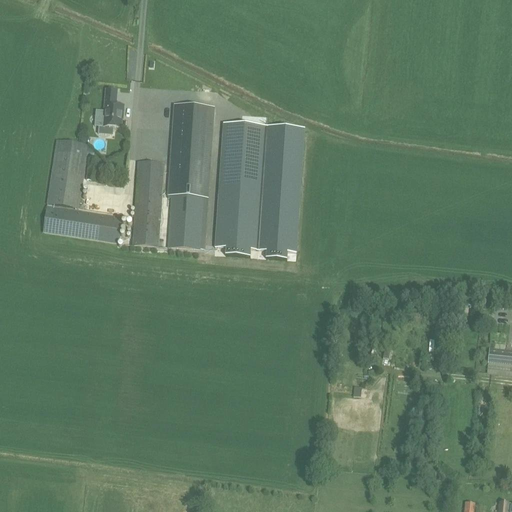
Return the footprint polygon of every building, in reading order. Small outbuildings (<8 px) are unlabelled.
[(117,92),(106,91),(105,113),(96,112),(95,127),(99,127),(113,129),(121,129),(122,116),(123,116),(124,107),(116,106),(117,92)] [(206,251),(215,110),(175,107),(169,198),(171,198),(168,249),(206,251)] [(288,254),(296,255),(304,134),(300,130),(223,125),(215,249),(226,250),(226,257),(250,259),(251,252),(267,253),(266,260),(287,262),(288,254)] [(57,142),(48,205),(79,210),(88,147),(57,142)] [(89,161),(86,181),(98,183),(101,163),(89,161)] [(159,249),(164,165),(138,164),(132,247),(159,249)] [(121,220),(47,208),(44,234),(118,245),(118,240),(120,240),(120,236),(119,236),(120,228),(121,229),(122,225),(121,224),(121,220)] [(489,332),(488,347),(494,348),(494,342),(502,342),(502,332),(489,332)] [(490,350),(488,365),(511,367),(511,352),(505,352),(490,350)]
